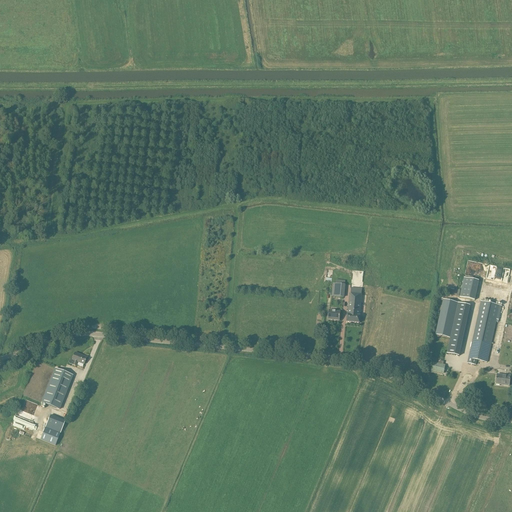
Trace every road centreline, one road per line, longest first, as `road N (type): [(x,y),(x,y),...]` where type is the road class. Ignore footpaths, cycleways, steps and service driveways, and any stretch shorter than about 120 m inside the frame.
road 1 (track): [(226,347),(238,204),(278,200),(434,216),(429,101),(66,104),(66,96)]
road 2 (unclassified): [(511,421),(481,417),(327,358),(84,333),(0,359)]
